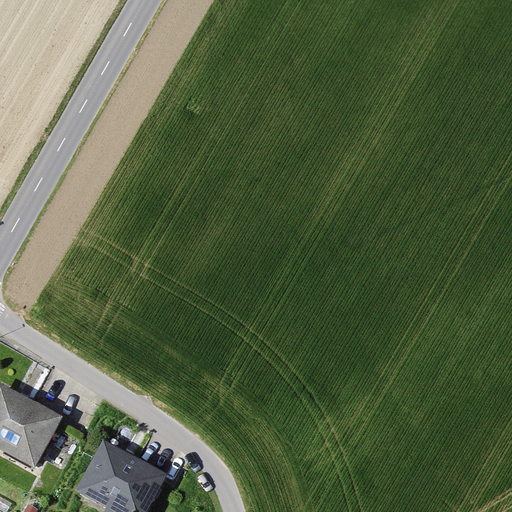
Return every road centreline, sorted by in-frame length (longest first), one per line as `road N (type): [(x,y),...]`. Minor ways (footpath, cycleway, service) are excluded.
road 1 (residential): [(0,321),(188,442),(214,465),(234,511)]
road 2 (unclassified): [(0,253),(144,0)]
